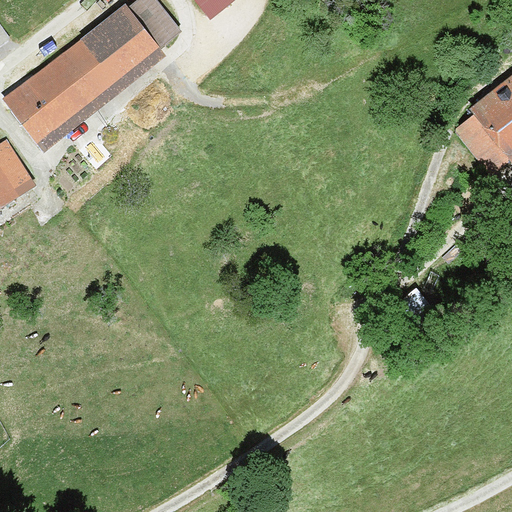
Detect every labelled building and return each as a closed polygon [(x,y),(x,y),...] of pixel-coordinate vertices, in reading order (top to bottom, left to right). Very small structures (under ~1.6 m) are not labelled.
[(122,0),(0,90),(0,115),(20,143),(170,33),(145,0),(122,0)] [(178,0),(192,17),(214,0),(178,0)] [(511,62),(433,123),(476,178),(511,150),(511,62)] [(0,206),(27,190),(0,148),(0,206)] [(443,299),(423,270),(376,302),(396,330),(443,299)]
